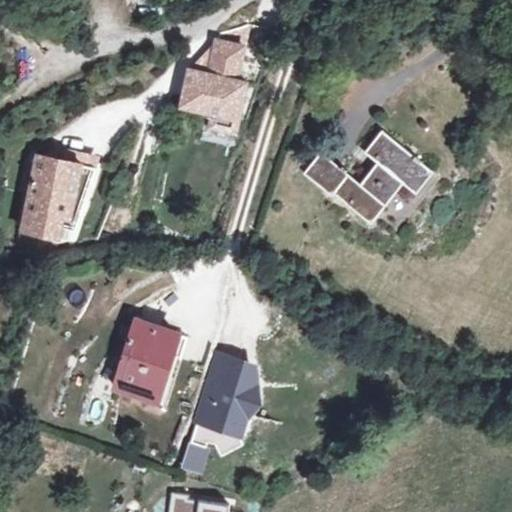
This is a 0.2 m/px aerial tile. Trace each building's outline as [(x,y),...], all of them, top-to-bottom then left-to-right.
[(249,48),(221,41),(213,75),(241,82),(249,48)] [(213,75),(193,71),(184,107),(216,114),(212,129),(238,135),(251,84),(241,82),(213,75)] [(381,162),(363,185),(325,153),(308,174),(334,196),(337,192),(374,222),(406,182),(419,193),(436,171),(386,131),(369,152),(381,162)] [(62,150),(38,149),(33,221),(71,223),(71,212),(89,212),(93,142),(63,141),(62,150)] [(159,400),(180,334),(138,320),(117,387),(159,400)] [(259,403),(261,396),(259,384),(256,383),(258,375),(258,368),(251,366),(252,362),(240,359),(239,362),(219,356),(194,441),(209,445),(211,440),(218,443),(224,454),(246,442),(239,429),(237,429),(243,409),(251,412),(259,403)] [(202,469),(209,445),(194,441),(187,465),(202,469)] [(231,511),(233,503),(201,499),(202,495),(184,492),(181,511),(231,511)]
